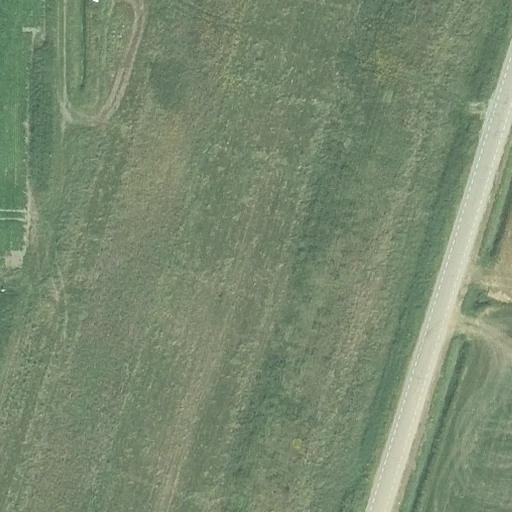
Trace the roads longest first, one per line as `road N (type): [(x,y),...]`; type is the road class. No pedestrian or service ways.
road 1 (tertiary): [(380,511),(511,82)]
road 2 (track): [(59,0),(58,157)]
